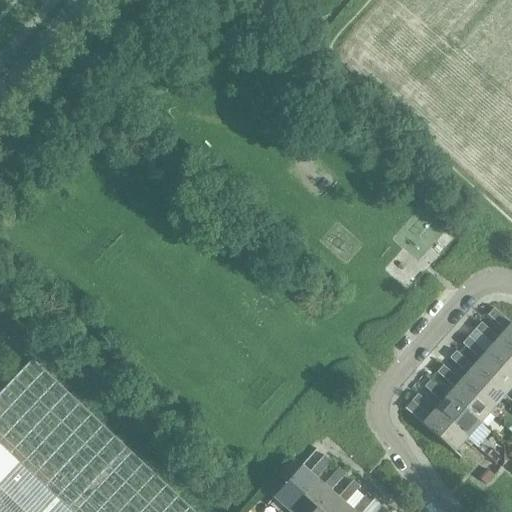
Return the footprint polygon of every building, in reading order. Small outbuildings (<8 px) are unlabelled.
[(511,323),(511,322),(510,322),(494,307),(487,315),(503,330),(497,337),(511,349),(511,323)] [(511,349),(497,337),(481,321),(474,329),(491,344),(485,351),(511,375),(511,349)] [(511,387),(511,375),(485,351),(468,336),(461,343),(478,358),(472,365),(505,395),(511,387)] [(505,395),(472,365),(455,350),(449,358),(466,373),(460,379),(459,380),(493,409),(505,395)] [(194,511),(31,358),(0,391),(0,511),(194,511)] [(493,409),(459,380),(460,379),(442,364),(436,372),(453,387),(447,394),(480,424),(493,409)] [(480,424),(447,394),(430,379),(423,386),(440,401),(434,408),(467,438),(480,424)] [(467,438),(434,408),(418,393),(411,401),(428,416),(421,423),(454,453),(467,438)] [(295,472),(286,464),(273,479),(282,487),(272,498),(287,511),(316,478),(331,461),(324,454),(309,471),(302,464),(295,472)] [(316,478),(287,511),(288,511),(311,511),(331,490),(346,474),(338,467),(323,484),(316,478)] [(485,483),(494,474),(487,468),(478,477),(485,483)] [(331,490),(311,511),(337,511),(345,503),(360,487),(353,480),(338,497),(331,490)] [(345,503),(337,511),(362,511),(374,499),(367,493),(352,509),(345,503)]
